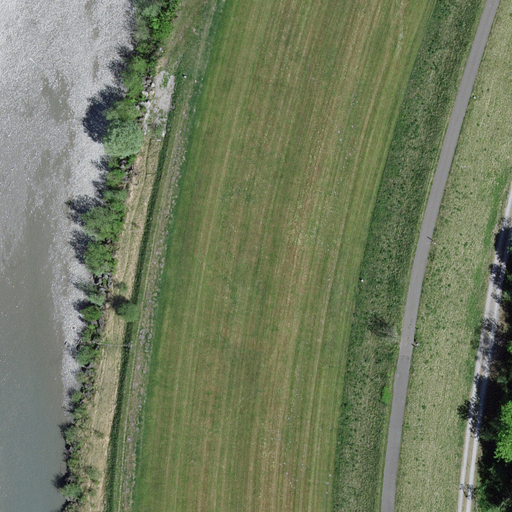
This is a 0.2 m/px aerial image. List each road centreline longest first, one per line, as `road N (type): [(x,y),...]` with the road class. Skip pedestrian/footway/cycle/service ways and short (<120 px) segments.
road 1 (track): [(410,327),(427,234),(497,0)]
road 2 (track): [(511,222),(474,511)]
